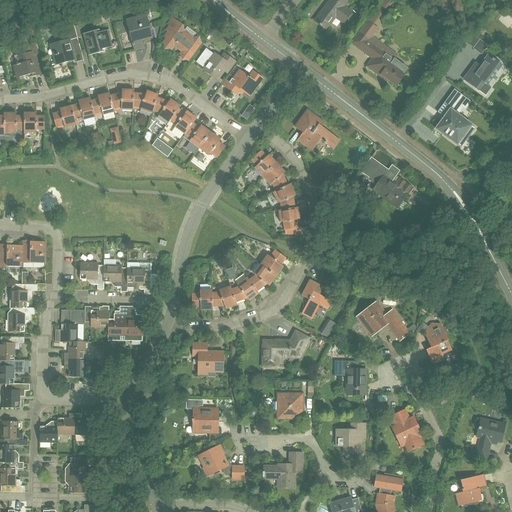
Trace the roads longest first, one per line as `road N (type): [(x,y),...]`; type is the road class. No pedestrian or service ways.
road 1 (residential): [(167,319),(200,328),(243,323),(275,312),(289,293),(311,245),(312,202),(293,158),(259,125)]
road 2 (tertiary): [(511,294),(448,185),(299,69)]
road 3 (unclassified): [(0,102),(145,76),(168,82),(249,138)]
road 4 (residential): [(167,319),(194,217),(249,138)]
road 5 (residential): [(429,511),(439,440),(390,363)]
road 6 (unclassified): [(54,300),(54,232),(0,226)]
